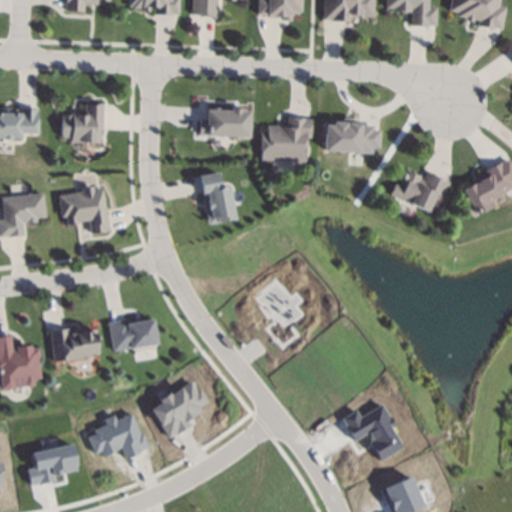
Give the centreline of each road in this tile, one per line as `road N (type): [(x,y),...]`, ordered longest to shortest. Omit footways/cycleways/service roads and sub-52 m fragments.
road 1 (residential): [(0,58),(393,72),(449,101)]
road 2 (residential): [(153,65),(148,151),(157,228),(175,282),(206,330)]
road 3 (residential): [(206,330),(300,452),(334,511)]
road 4 (residential): [(117,511),(198,474),(274,420)]
road 5 (residential): [(163,256),(0,285)]
